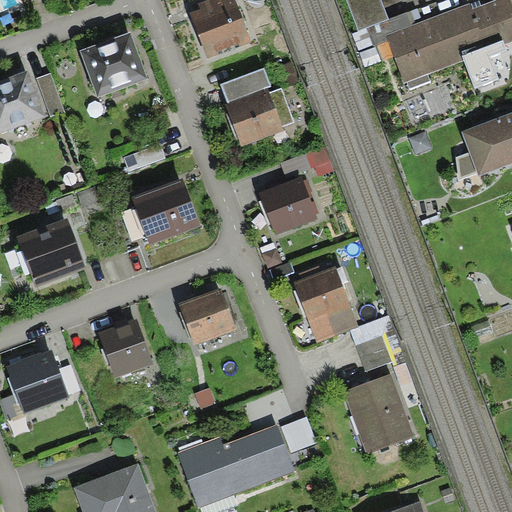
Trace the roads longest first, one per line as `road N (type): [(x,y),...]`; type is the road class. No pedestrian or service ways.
road 1 (residential): [(238,247),(147,0)]
road 2 (residential): [(0,340),(238,247)]
road 3 (residential): [(297,404),(238,247)]
road 4 (residential): [(128,0),(0,47)]
road 5 (unknown): [(135,454),(12,502)]
